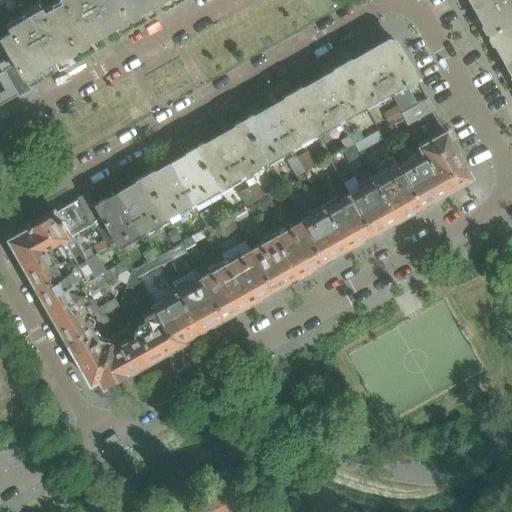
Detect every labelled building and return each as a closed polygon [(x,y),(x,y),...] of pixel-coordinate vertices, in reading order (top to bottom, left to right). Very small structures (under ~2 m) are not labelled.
[(127,20),(115,0),(60,0),(62,4),(54,9),(76,49),(127,20)] [(162,0),(115,0),(127,20),(162,0)] [(511,0),(470,0),(483,24),(483,26),(486,32),(488,32),(489,34),(511,21),(511,0)] [(23,79),(76,49),(54,9),(45,14),(42,10),(8,29),(10,34),(1,39),(16,64),(15,65),(23,79)] [(511,21),(489,34),(490,36),(490,38),(493,44),(495,44),(511,74),(511,76),(511,77),(511,21)] [(419,84),(416,79),(395,42),(389,40),(353,60),(351,60),(345,63),(345,65),(343,66),(367,109),(398,92),(404,88),(411,84),(413,88),(419,84)] [(13,65),(9,58),(0,63),(0,70),(1,72),(13,65)] [(0,105),(29,89),(23,79),(15,65),(4,71),(4,72),(0,74),(0,82),(5,91),(0,94),(0,105)] [(367,109),(343,66),(342,67),(339,66),(334,69),(333,72),(304,88),(301,88),(296,91),(295,93),(294,94),(318,137),(367,109)] [(408,125),(433,110),(423,91),(398,105),(400,110),(404,118),(408,125)] [(318,137),(294,94),(292,95),(289,94),(284,97),(283,100),(255,116),(252,116),(247,118),(246,121),(244,122),(269,164),(318,137)] [(469,173),(446,132),(433,110),(408,125),(421,147),(420,147),(422,150),(405,159),(407,161),(398,166),(421,206),(423,205),(425,205),(432,202),(432,200),(467,180),(469,173)] [(219,192),(269,164),(244,122),(243,123),(240,122),(235,125),(234,128),(205,144),(203,143),(198,146),(197,149),(195,150),(219,192)] [(359,153),(384,139),(380,132),(378,129),(367,136),(368,138),(364,140),(355,145),(359,153)] [(364,140),(359,131),(350,136),(355,145),(364,140)] [(355,145),(350,136),(341,142),(345,150),(355,145)] [(399,148),(393,139),(385,144),(391,154),(399,148)] [(335,167),(359,153),(355,145),(345,150),(330,158),(335,167)] [(219,192),(195,150),(194,151),(191,150),(186,153),(185,156),(156,172),(153,171),(148,174),(147,177),(146,178),(170,220),(219,192)] [(307,151),(296,157),(305,172),(316,166),(307,151)] [(296,157),(295,156),(287,161),(296,177),(305,172),(296,157)] [(421,206),(398,166),(389,171),(388,168),(357,186),(358,188),(349,194),(372,234),(373,233),(376,234),(383,230),(383,227),(410,212),(413,213),(419,209),(420,207),(421,206)] [(170,220),(146,178),(145,179),(141,178),(136,181),(135,184),(107,200),(104,199),(94,204),(102,219),(112,236),(116,244),(119,249),(137,239),(170,220)] [(327,193),(320,182),(313,187),(319,198),(327,193)] [(264,197),(257,185),(249,190),(256,201),(264,197)] [(319,198),(313,187),(302,193),(309,204),(319,198)] [(256,201),(249,190),(248,189),(240,193),(247,205),(248,206),(256,201)] [(102,219),(94,204),(88,194),(79,199),(93,224),(94,223),(102,219)] [(372,234),(349,194),(340,199),(338,196),(307,214),(309,216),(300,222),(322,262),(324,261),(327,262),(333,258),(334,255),(361,241),(363,241),(370,237),(370,235),(372,234)] [(267,195),(264,197),(256,201),(261,211),(263,214),(275,206),(267,195)] [(72,236),(91,225),(93,224),(79,199),(27,228),(28,230),(18,235),(15,247),(21,258),(19,259),(36,289),(87,261),(72,236)] [(236,224),(261,211),(256,201),(248,206),(247,205),(231,216),(236,224)] [(212,221),(206,212),(200,216),(205,225),(212,221)] [(112,236),(102,219),(94,223),(104,241),(112,236)] [(240,234),(231,220),(213,231),(221,245),(240,234)] [(322,262),(300,222),(290,227),(289,224),(273,232),(258,241),(260,244),(250,250),(273,289),(274,289),(277,289),(284,286),(284,283),(298,276),(311,268),(314,269),(320,265),(321,262),(322,262)] [(179,242),(174,234),(168,237),(173,245),(179,242)] [(273,289),(250,250),(241,255),(239,252),(223,261),(214,244),(206,249),(215,265),(208,269),(210,272),(200,278),(223,317),(225,317),(228,317),(234,314),(235,311),(248,303),(261,296),(264,297),(271,293),(271,290),(273,289)] [(162,266),(182,254),(178,246),(157,258),(162,266)] [(157,257),(153,249),(143,255),(147,262),(157,257)] [(162,266),(157,258),(147,264),(151,272),(162,266)] [(93,322),(105,315),(120,306),(115,298),(99,309),(93,300),(90,301),(86,294),(117,276),(112,269),(101,276),(100,275),(94,278),(84,262),(87,261),(36,289),(67,343),(83,334),(81,331),(91,326),(93,322)] [(149,272),(145,265),(134,272),(138,279),(149,272)] [(142,288),(131,270),(126,289),(141,290),(142,288)] [(222,318),(223,317),(200,278),(195,270),(173,283),(175,288),(158,298),(160,301),(151,305),(154,310),(175,347),(185,342),(185,339),(212,324),(215,325),(221,321),(222,318)] [(103,387),(175,347),(154,310),(143,316),(146,320),(139,324),(141,328),(136,331),(136,338),(119,347),(108,344),(99,379),(103,387)] [(99,379),(108,344),(100,341),(94,331),(109,322),(105,315),(93,322),(91,326),(81,331),(83,334),(67,343),(90,384),(99,379)]
